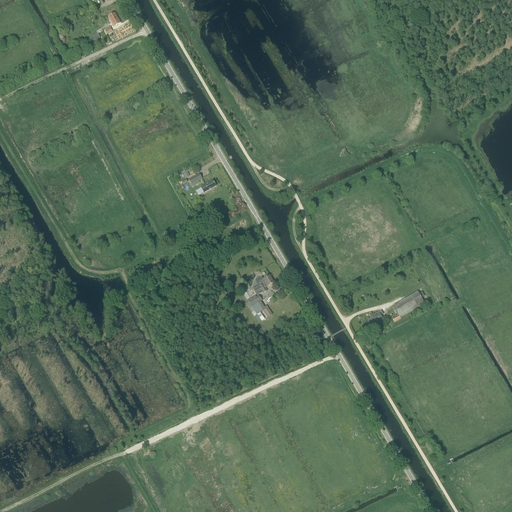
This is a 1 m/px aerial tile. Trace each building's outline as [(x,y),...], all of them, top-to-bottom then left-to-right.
[(108,17),(114,27),(120,23),(114,14),(108,17)] [(98,35),(89,39),(91,43),(100,38),(98,35)] [(199,174),(189,180),(192,185),(202,179),(199,174)] [(201,188),(204,194),(216,187),(213,181),(201,188)] [(273,283),(269,276),(261,281),(261,279),(257,282),(259,286),(256,288),(255,289),(255,290),(256,292),(257,293),(258,293),(259,293),(260,294),(262,293),(263,294),(267,291),(265,288),(273,283)] [(393,306),(400,318),(425,304),(418,292),(393,306)] [(257,296),(246,304),(254,317),(255,316),(261,313),(265,319),(272,314),(266,306),(265,307),(261,302),(263,301),(259,295),(257,296)] [(368,321),(372,328),(383,321),(380,316),(382,315),(380,312),(378,313),(372,317),(373,318),(368,321)]
